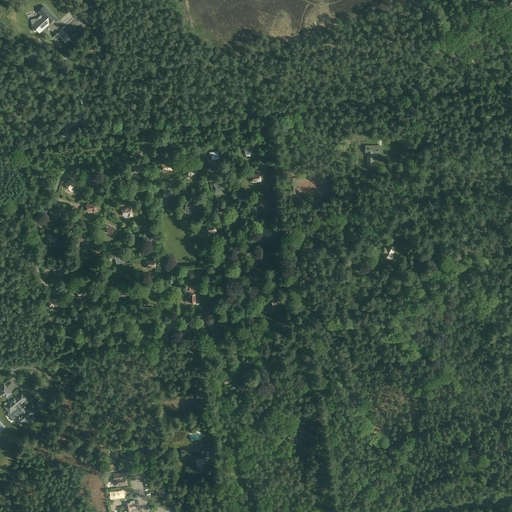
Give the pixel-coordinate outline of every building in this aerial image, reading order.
[(95,12),(100,7),(95,1),(90,6),(95,12)] [(38,18),(32,20),(34,31),(37,30),(40,32),(55,18),(44,6),(40,11),(44,15),(39,19),(38,18)] [(58,33),(52,38),(61,47),(66,42),(58,33)] [(244,150),(245,150),(245,153),(250,153),(250,154),(254,154),(253,147),(250,147),(250,146),(243,147),(244,150)] [(367,166),(373,166),(373,153),(378,153),(378,146),(365,146),(365,150),(368,150),(367,166)] [(211,155),(212,158),(216,158),(216,159),(220,159),(219,152),(216,152),(216,151),(209,152),(210,155),(211,155)] [(188,175),(197,173),(196,167),(187,169),(188,175)] [(89,177),(97,174),(94,168),(90,170),(89,169),(86,171),(89,177)] [(252,182),(261,181),(260,174),(251,175),(252,182)] [(118,184),(128,182),(126,175),(116,177),(118,184)] [(48,183),(45,178),(41,180),(40,179),(37,181),(40,187),(48,183)] [(72,179),(65,184),(70,190),(77,184),(72,179)] [(214,186),(215,186),(216,190),(221,189),(221,191),(224,191),(223,184),(220,184),(220,183),(214,183),(214,186)] [(308,186),(309,191),(315,190),(316,193),(319,192),(319,190),(324,188),(323,185),(316,186),(316,184),(308,186)] [(172,188),(163,189),(164,196),(173,194),(172,188)] [(93,211),(93,212),(97,212),(96,203),(87,205),(87,208),(88,208),(89,211),(93,211)] [(187,207),(187,211),(191,211),(191,212),(195,213),(195,206),(192,206),(192,204),(186,204),(185,207),(187,207)] [(55,209),(52,211),(55,218),(63,214),(60,208),(56,210),(55,209)] [(122,209),(122,212),(124,212),(124,215),(129,215),(129,216),(132,216),(131,208),(122,209)] [(104,231),(112,234),(115,228),(106,225),(104,231)] [(216,232),(215,225),(206,227),(208,234),(216,232)] [(272,229),(263,228),(262,235),(271,236),(272,229)] [(48,235),(46,241),(55,244),(57,237),(48,235)] [(395,247),(390,244),(384,256),(389,259),(395,247)] [(224,256),(225,256),(225,260),(230,259),(230,261),(234,260),(232,253),(230,254),(229,253),(223,254),(224,256)] [(118,262),(122,261),(123,263),(126,262),(124,254),(115,256),(116,259),(117,259),(118,262)] [(265,265),(268,259),(259,255),(257,262),(265,265)] [(55,273),(62,270),(60,264),(55,266),(55,265),(51,266),(55,273)] [(399,289),(404,283),(401,280),(396,286),(399,289)] [(84,285),(76,290),(80,297),(89,292),(84,285)] [(192,303),(196,303),(196,294),(194,294),(194,290),(200,290),(199,285),(192,286),(192,285),(189,285),(190,290),(187,290),(186,291),(185,292),(186,293),(187,294),(188,294),(190,294),(190,302),(192,302),(192,303)] [(157,292),(157,294),(160,294),(160,286),(151,286),(151,289),(152,289),(152,292),(157,292)] [(59,305),(58,299),(49,300),(50,307),(59,305)] [(268,301),(270,312),(278,311),(277,307),(276,307),(275,300),(268,301)] [(217,318),(207,322),(212,337),(222,334),(217,318)] [(69,332),(76,327),(73,322),(69,324),(68,323),(65,325),(69,332)] [(225,385),(233,381),(230,374),(222,378),(225,385)] [(7,398),(12,394),(5,386),(0,389),(0,394),(7,402),(9,400),(7,398)] [(11,433),(12,434),(16,433),(15,420),(10,421),(10,422),(2,423),(4,434),(11,433)] [(309,434),(311,429),(302,427),(300,433),(309,436),(308,438),(311,439),(312,435),(309,434)] [(197,457),(206,456),(204,447),(182,450),(183,456),(197,454),(197,457)] [(121,477),(120,476),(120,473),(113,474),(114,482),(115,483),(116,482),(117,486),(127,484),(125,476),(121,477)] [(136,511),(134,503),(130,504),(130,503),(126,503),(127,511),(123,511),(136,511)]
